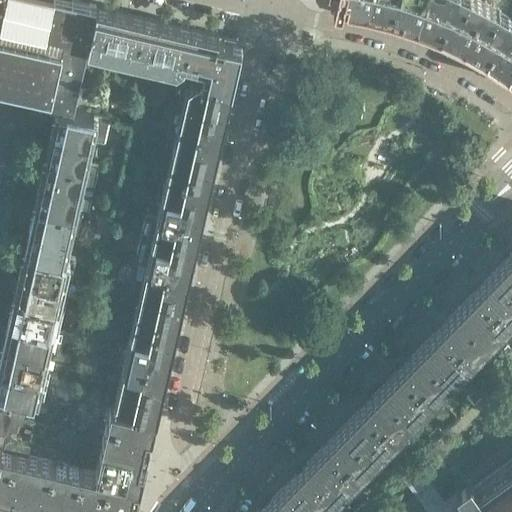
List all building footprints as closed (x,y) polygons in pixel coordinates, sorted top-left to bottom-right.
[(87,42),(96,5),(75,0),(52,0),(45,31),(23,26),(11,23),(15,6),(4,3),(4,2),(3,2),(3,1),(3,0),(0,0),(0,83),(9,85),(50,95),(49,101),(56,103),(73,107),(87,42)] [(391,10),(393,0),(367,0),(367,4),(371,5),(391,10)] [(416,19),(423,0),(393,0),(391,10),(412,18),(416,19)] [(439,29),(451,0),(423,0),(416,19),(420,20),(439,29)] [(463,40),(483,0),(451,0),(439,29),(459,38),(463,40)] [(484,52),(506,16),(498,12),(501,8),(485,0),(483,0),(463,40),(466,42),(484,52)] [(111,48),(120,10),(96,5),(87,42),(111,48)] [(135,53),(144,16),(120,10),(111,48),(135,53)] [(159,58),(167,21),(144,16),(135,53),(159,58)] [(507,67),(511,58),(511,19),(506,16),(484,52),(507,67)] [(183,58),(191,26),(167,21),(159,58),(179,63),(184,60),(185,59),(183,58)] [(221,54),(225,34),(191,26),(183,58),(185,59),(203,63),(221,54)] [(231,85),(241,42),(240,41),(238,38),(238,37),(225,34),(221,54),(203,63),(200,77),(231,85)] [(231,85),(200,77),(196,77),(191,80),(170,169),(209,178),(231,85)] [(83,159),(93,112),(73,107),(56,103),(45,150),(83,159)] [(72,205),(83,159),(45,150),(35,197),(72,205)] [(199,224),(209,178),(170,169),(160,215),(199,224)] [(62,252),(72,205),(35,197),(24,243),(62,252)] [(156,411),(185,283),(199,224),(160,215),(117,402),(156,411)] [(66,253),(62,252),(24,243),(19,267),(61,276),(66,253)] [(511,248),(509,251),(510,252),(498,266),(511,279),(511,248)] [(116,269),(119,255),(103,252),(100,265),(116,269)] [(490,333),(511,310),(511,279),(498,266),(485,279),(484,278),(472,290),(473,291),(460,304),(490,333)] [(55,300),(61,276),(19,267),(14,290),(55,300)] [(45,347),(55,300),(14,290),(3,337),(45,347)] [(490,333),(460,304),(447,317),(446,317),(440,323),(471,353),(490,333)] [(471,353),(440,323),(434,329),(435,329),(422,343),(452,372),(471,353)] [(0,361),(39,370),(45,347),(3,337),(0,351),(0,361)] [(511,352),(511,346),(507,342),(503,347),(510,354),(511,352)] [(452,372),(422,343),(409,356),(408,355),(403,361),(433,391),(452,372)] [(510,354),(503,347),(498,351),(506,358),(510,354)] [(34,395),(39,370),(0,361),(0,387),(26,393),(25,393),(34,395)] [(433,391),(403,361),(397,367),(397,368),(384,381),(414,411),(433,391)] [(414,411),(384,381),(371,395),(371,394),(365,400),(395,430),(414,411)] [(482,393),(475,386),(470,390),(478,398),(482,393)] [(9,416),(11,409),(16,410),(18,403),(23,404),(25,393),(26,393),(0,387),(0,424),(2,426),(5,415),(9,416)] [(478,398),(470,390),(466,395),(474,402),(478,398)] [(395,430),(365,400),(359,406),(359,407),(346,420),(376,449),(395,430)] [(152,432),(151,431),(156,411),(117,402),(114,413),(109,412),(96,468),(140,478),(144,464),(145,463),(145,462),(146,461),(147,460),(147,459),(147,458),(147,456),(146,456),(146,455),(149,440),(150,440),(151,438),(152,437),(152,436),(152,435),(152,433),(152,432)] [(376,449),(346,420),(333,433),(327,439),(357,469),(376,449)] [(444,431),(437,424),(432,428),(440,435),(444,431)] [(440,435),(432,428),(428,433),(436,440),(440,435)] [(357,469),(327,439),(321,445),(322,445),(309,459),(339,488),(357,469)] [(57,508),(68,461),(0,445),(0,494),(6,496),(7,498),(8,498),(9,499),(10,499),(12,499),(13,499),(14,499),(15,498),(30,502),(30,503),(31,504),(32,504),(33,505),(35,505),(36,505),(39,504),(57,508)] [(339,488),(309,459),(295,472),(295,471),(289,477),(320,507),(339,488)] [(448,511),(452,510),(453,511),(511,511),(511,466),(478,492),(470,481),(444,499),(416,460),(406,470),(402,474),(429,511),(448,511)] [(140,484),(139,483),(140,478),(96,468),(68,461),(57,508),(74,511),(73,511),(98,511),(99,511),(100,511),(106,511),(130,497),(131,493),(137,494),(137,492),(138,491),(139,490),(140,489),(140,487),(140,486),(140,485),(140,484)] [(406,470),(399,463),(394,467),(402,474),(406,470)] [(402,474),(394,467),(390,472),(398,479),(402,474)] [(314,511),(320,507),(289,477),(283,483),(284,484),(271,497),(282,509),(282,511),(314,511)] [(410,511),(421,501),(414,494),(395,511),(410,511)] [(282,511),(282,509),(271,497),(259,509),(258,507),(253,511),(282,511)] [(365,511),(369,508),(361,501),(357,506),(363,511),(365,511)]
